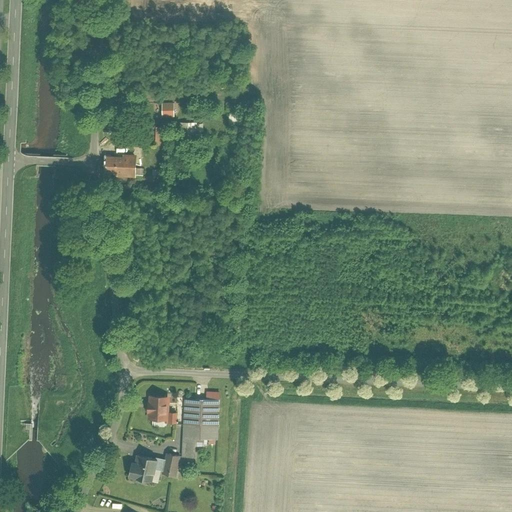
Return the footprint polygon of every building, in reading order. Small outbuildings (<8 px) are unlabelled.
[(176,104),(162,103),(162,119),(175,119),(176,104)] [(232,111),(230,126),(249,128),(250,113),(232,111)] [(205,123),(179,122),(178,138),(195,139),(195,135),(204,135),(205,123)] [(167,126),(155,126),(155,145),(166,146),(167,126)] [(121,157),(110,156),(108,173),(143,176),(143,168),(135,167),(136,155),(122,153),(121,157)] [(167,395),(147,394),(146,402),(143,402),(143,410),(146,410),(146,418),(166,418),(166,410),(167,395)] [(204,398),(183,397),(181,456),(191,456),(192,438),(217,438),(218,398),(204,398)] [(179,456),(165,452),(160,472),(174,475),(179,456)] [(152,457),(133,453),(132,462),(126,461),(123,476),(147,480),(149,469),(152,457)] [(149,469),(157,471),(160,458),(152,457),(149,469)]
